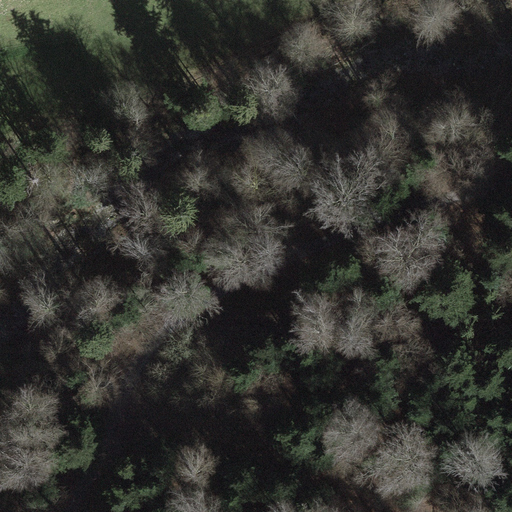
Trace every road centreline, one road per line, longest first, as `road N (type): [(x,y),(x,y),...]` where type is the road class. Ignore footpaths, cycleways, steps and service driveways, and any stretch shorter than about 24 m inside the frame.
road 1 (track): [(511,186),(453,190),(156,327),(67,511)]
road 2 (track): [(112,419),(191,415),(383,511)]
